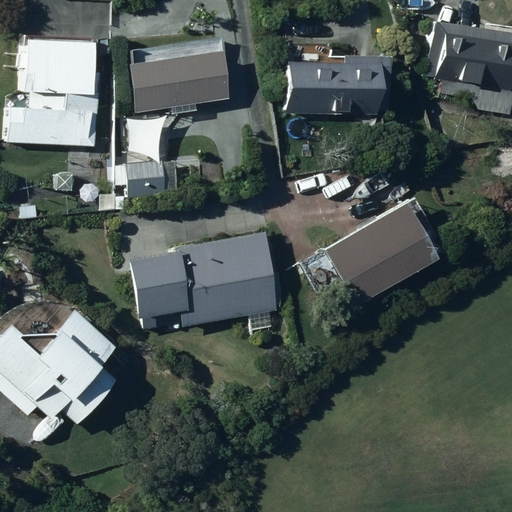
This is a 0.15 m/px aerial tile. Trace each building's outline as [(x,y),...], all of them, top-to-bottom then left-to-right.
[(511,33),(428,21),(419,76),(438,78),(434,104),(505,115),(509,90),(511,90),(511,33)] [(128,49),(136,109),(169,105),(170,113),(197,110),(196,102),(229,98),(222,37),(128,49)] [(3,108),(1,143),(90,147),(93,73),(87,72),(88,49),(81,49),(81,43),(27,41),(26,47),(19,47),(19,53),(13,53),(12,68),(18,68),(17,92),(24,92),(23,109),(3,108)] [(282,62),(281,113),(372,114),(373,86),(383,86),(383,57),(337,56),(336,63),(282,62)] [(164,140),(166,161),(111,166),(112,184),(123,183),(125,198),(174,194),(172,168),(199,166),(198,159),(209,158),(208,137),(164,140)] [(111,194),(95,195),(96,211),(122,209),(121,196),(112,197),(111,194)] [(396,204),(318,250),(351,306),(429,260),(396,204)] [(32,205),(16,207),(17,219),(33,217),(32,205)] [(265,312),(273,310),(259,232),(167,248),(168,253),(120,261),(131,319),(140,318),(142,329),(177,323),(178,327),(246,315),(248,330),(268,326),(265,312)] [(27,355),(9,339),(12,337),(0,325),(0,394),(23,416),(30,408),(43,420),(52,411),(68,425),(108,380),(92,366),(107,349),(66,312),(27,355)]
